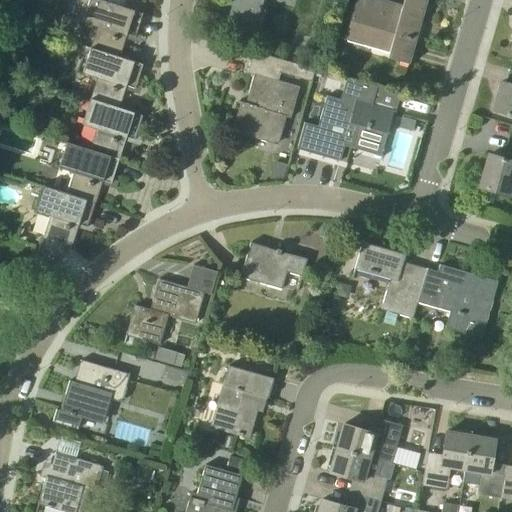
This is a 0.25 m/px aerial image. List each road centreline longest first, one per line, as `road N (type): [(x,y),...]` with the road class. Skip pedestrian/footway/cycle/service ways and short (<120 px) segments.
road 1 (residential): [(275,511),(308,396),(326,379),(354,375),(511,399)]
road 2 (residential): [(0,445),(16,374),(54,316),(137,245),(209,210)]
road 3 (residential): [(419,215),(481,0)]
road 4 (residential): [(209,210),(192,164),(180,83),(180,0)]
road 5 (residential): [(209,210),(315,194),(419,215)]
